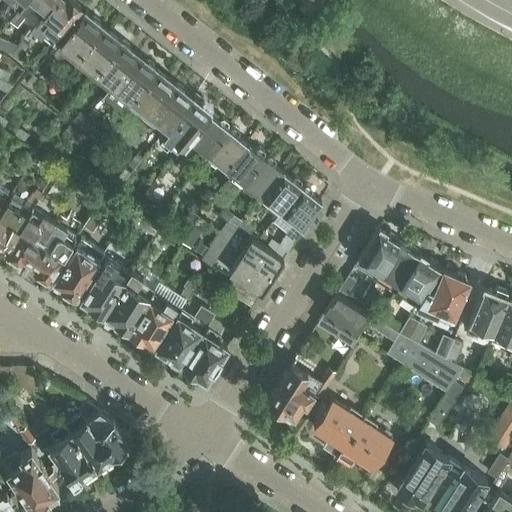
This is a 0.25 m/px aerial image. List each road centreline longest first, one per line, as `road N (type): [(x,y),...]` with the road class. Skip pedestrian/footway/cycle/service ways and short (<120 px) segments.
road 1 (residential): [(210,436),(371,180)]
road 2 (residential): [(371,180),(145,0)]
road 3 (residential): [(210,436),(40,336)]
road 4 (residential): [(511,243),(371,180)]
road 5 (residential): [(322,511),(210,436)]
road 6 (residential): [(210,436),(100,511)]
